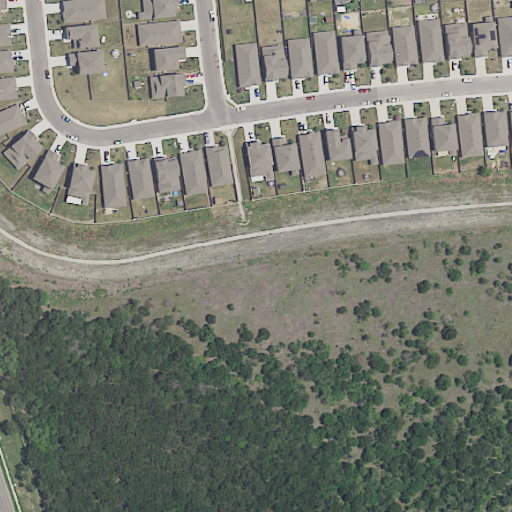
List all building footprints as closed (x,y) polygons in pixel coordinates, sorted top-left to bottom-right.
[(105,17),(102,0),(78,0),(60,2),(62,23),(105,17)] [(137,20),(176,17),(173,0),(140,0),(142,12),(136,13),(137,20)] [(511,56),(511,16),(495,19),(500,58),(511,56)] [(421,64),(442,62),(438,19),(416,21),(421,64)] [(136,25),(138,46),(181,41),(179,20),(136,25)] [(469,24),(473,58),(486,57),(485,50),(494,49),(491,22),(469,24)] [(467,58),(466,24),(444,25),(445,59),(467,58)] [(0,25),(0,46),(10,47),(9,25),(0,25)] [(96,47),(95,26),(64,27),(64,40),(72,39),(72,48),(96,47)] [(394,67),(415,65),(413,26),(391,28),(394,67)] [(312,33),(315,76),(337,74),(334,31),(312,33)] [(389,66),(387,31),(365,32),(366,66),(389,66)] [(339,37),(341,71),(354,70),(354,64),(362,63),(361,36),(339,37)] [(310,78),(309,39),(287,40),(288,79),(310,78)] [(233,45),(237,88),(259,86),(255,43),(233,45)] [(285,79),(282,45),(260,47),(263,81),(285,79)] [(183,59),(181,47),(151,50),(153,72),(178,70),(176,60),(183,59)] [(68,68),(76,67),(77,76),(104,72),(101,50),(66,55),(68,68)] [(0,51),(0,73),(11,73),(10,51),(0,51)] [(148,76),(149,98),(184,97),(183,75),(148,76)] [(0,101),(17,98),(14,77),(0,78),(0,101)] [(0,111),(0,133),(25,126),(19,106),(0,111)] [(506,147),(505,112),(483,113),(484,147),(506,147)] [(457,115),(459,158),(480,156),(478,114),(457,115)] [(429,157),(425,117),(403,120),(407,159),(429,157)] [(447,151),(448,157),(456,156),(452,124),(444,125),(443,117),(428,119),(433,153),(447,151)] [(377,123),(381,165),(403,164),(399,121),(377,123)] [(353,161),(368,161),(368,165),(375,165),(374,130),(362,130),(362,127),(351,127),(353,161)] [(42,147),(26,130),(2,153),(17,170),(42,147)] [(349,159),(347,139),(337,140),(336,131),(324,132),(327,162),(349,159)] [(303,178),(325,174),(318,132),(296,135),(303,178)] [(286,145),(284,137),(269,140),(276,173),(298,169),(293,143),(286,145)] [(263,176),(264,180),(271,180),(267,145),(256,146),(256,142),(245,143),(249,177),(263,176)] [(209,187),(231,184),(226,146),(204,148),(209,187)] [(63,168),(55,163),(59,156),(47,149),(30,179),(50,191),(63,168)] [(178,153),(184,196),(206,192),(199,150),(178,153)] [(173,159),(166,161),(165,158),(151,160),(157,194),(179,190),(173,159)] [(130,200),(152,198),(149,159),(127,161),(130,200)] [(87,206),(92,171),(84,170),(85,165),(71,163),(66,197),(79,199),(78,205),(87,206)] [(102,209),(124,207),(121,165),(100,166),(102,209)]
